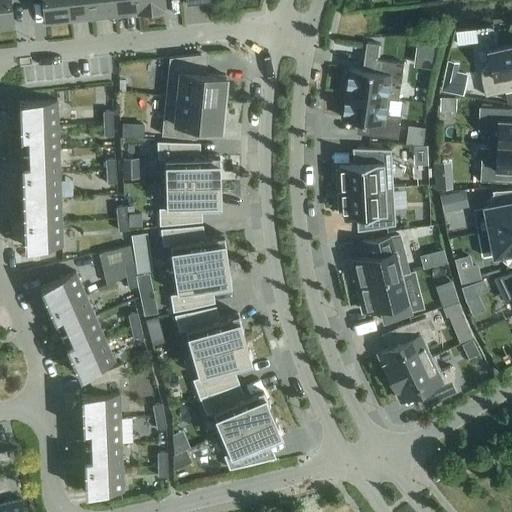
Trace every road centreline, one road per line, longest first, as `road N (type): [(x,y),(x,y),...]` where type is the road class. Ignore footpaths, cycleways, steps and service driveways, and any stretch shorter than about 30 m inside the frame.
road 1 (unclassified): [(277,34),(264,133),(268,238),(309,389),(347,465)]
road 2 (unclassified): [(382,457),(331,355),(306,271),(295,160),(307,40)]
road 3 (residential): [(277,34),(232,31),(0,57)]
road 4 (residential): [(142,511),(347,465)]
road 5 (residential): [(382,457),(511,386)]
road 6 (residential): [(47,403),(0,273)]
